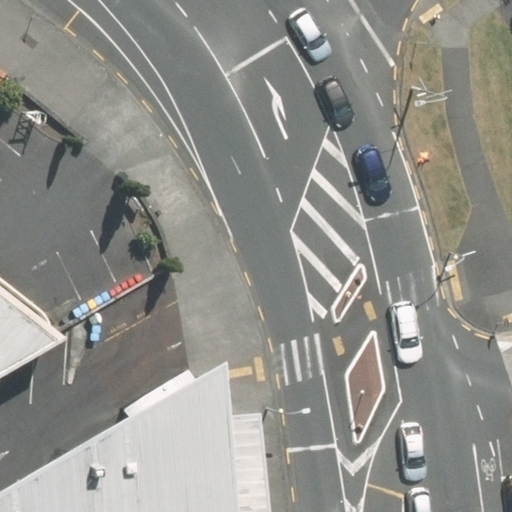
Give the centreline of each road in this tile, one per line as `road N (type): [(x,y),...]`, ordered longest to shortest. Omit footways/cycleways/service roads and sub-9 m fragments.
road 1 (secondary): [(339,511),(318,449),(272,200),(251,131),(208,53)]
road 2 (secondary): [(292,0),(351,101),(405,251),(434,383)]
road 3 (secondary): [(373,511),(402,434),(434,383)]
road 4 (secondary): [(434,383),(446,511)]
